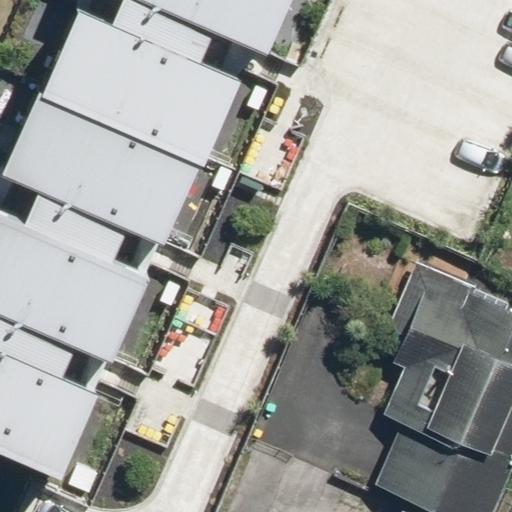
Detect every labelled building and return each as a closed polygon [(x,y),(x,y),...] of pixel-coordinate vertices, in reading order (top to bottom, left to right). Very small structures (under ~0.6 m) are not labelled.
[(43,94),(203,163),(239,79),(200,62),(212,31),(139,0),(125,0),(115,26),(79,10),(43,94)] [(139,0),(212,31),(268,55),(291,0),(139,0)] [(43,94),(42,94),(6,178),(168,246),(203,163),(43,94)] [(0,214),(0,313),(114,362),(150,278),(112,262),(125,232),(38,195),(25,225),(0,214)] [(406,410),(379,474),(467,511),(494,511),(511,471),(511,290),(481,282),(480,276),(423,253),(384,347),(409,357),(389,404),(406,410)] [(0,452),(65,480),(100,397),(58,380),(71,350),(0,320),(0,452)] [(49,511),(103,511),(105,510),(74,487),(57,510),(53,507),(49,511)] [(446,511),(411,496),(404,511),(446,511)]
